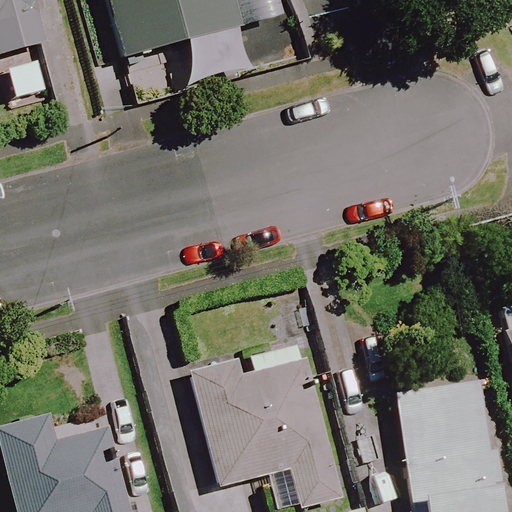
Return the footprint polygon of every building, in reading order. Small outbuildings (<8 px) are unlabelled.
[(0,0),(0,60),(36,52),(24,0),(0,0)] [(287,0),(76,0),(97,80),(295,28),(287,0)] [(511,334),(495,338),(510,407),(511,413),(511,334)] [(302,418),(288,352),(180,375),(206,494),(259,483),(264,511),(301,511),(327,507),(308,416),(302,418)] [(388,402),(403,511),(487,511),(471,391),(388,402)] [(46,446),(41,421),(0,430),(0,494),(4,511),(118,511),(101,434),(46,446)]
